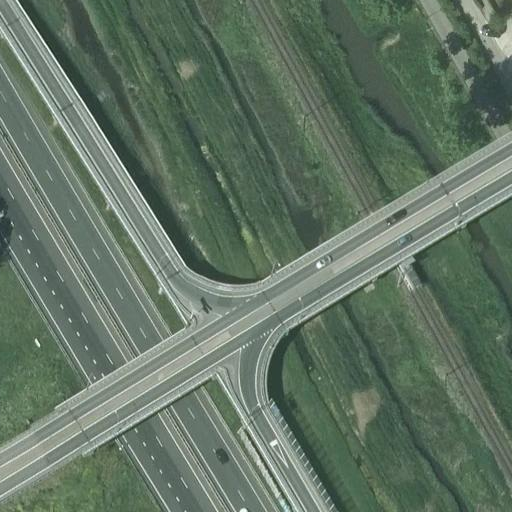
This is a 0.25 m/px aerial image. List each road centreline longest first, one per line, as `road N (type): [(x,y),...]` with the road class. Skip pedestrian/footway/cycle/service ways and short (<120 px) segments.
road 1 (trunk): [(256,511),(0,85)]
road 2 (trunk): [(229,324),(170,288),(2,0)]
road 3 (trunk): [(511,155),(229,324)]
road 4 (trunk): [(242,346),(511,185)]
road 5 (trunk): [(40,245),(202,511)]
road 6 (trunk): [(0,491),(242,346)]
road 7 (trunk): [(229,324),(0,461)]
road 8 (trunk): [(303,511),(248,416),(242,346)]
road 9 (unclassified): [(426,0),(511,152)]
